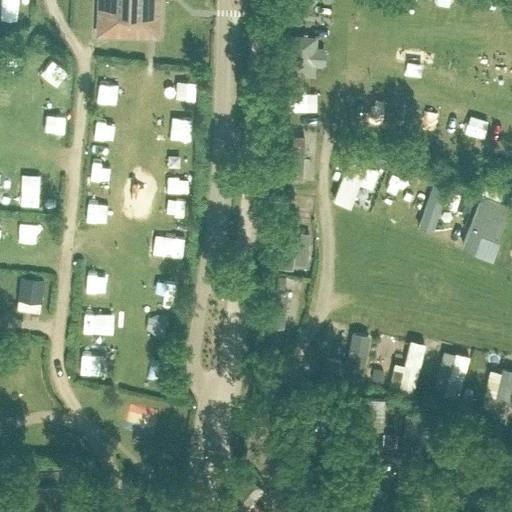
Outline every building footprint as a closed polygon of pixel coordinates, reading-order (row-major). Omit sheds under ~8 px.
[(98,0),(97,29),(146,31),(146,16),(152,16),(152,0),(98,0)] [(473,0),(473,5),(500,9),(500,0),(473,0)] [(295,50),(296,40),(288,39),(287,49),(295,50)] [(320,54),(289,52),(288,65),(319,67),(320,54)] [(44,57),(43,81),(63,81),(64,58),(44,57)] [(283,67),(282,81),(294,82),(294,68),(283,67)] [(126,111),(127,91),(106,90),(105,110),(126,111)] [(202,105),(202,91),(176,91),(176,104),(202,105)] [(324,101),(279,98),(278,113),(323,116),(324,101)] [(423,128),(440,131),(446,101),(428,98),(423,128)] [(472,112),(464,142),(478,146),(486,116),(472,112)] [(293,118),(291,128),(301,129),(302,119),(293,118)] [(172,144),(200,144),(200,126),(172,126),(172,144)] [(129,154),(132,132),(101,129),(99,151),(129,154)] [(313,136),(292,135),(290,175),(311,176),(313,136)] [(367,155),(351,149),(335,194),(351,200),(367,155)] [(385,168),(389,159),(376,154),(372,162),(385,168)] [(400,169),(407,171),(412,159),(405,156),(400,169)] [(399,186),(386,182),(378,207),(391,211),(399,186)] [(443,195),(430,191),(419,222),(431,226),(443,195)] [(467,212),(471,200),(462,197),(458,209),(467,212)] [(492,207),(478,201),(464,238),(477,244),(492,207)] [(172,224),(193,224),(194,204),(172,203),(172,224)] [(511,215),(511,209),(505,207),(501,218),(510,221),(511,215)] [(284,212),(283,221),(292,222),(293,213),(284,212)] [(17,247),(40,248),(40,223),(18,222),(17,247)] [(304,230),(301,245),(315,248),(318,234),(304,230)] [(167,273),(190,272),(189,251),(166,252),(167,273)] [(274,274),(273,287),(287,288),(288,276),(274,274)] [(39,309),(42,277),(21,275),(18,307),(39,309)] [(124,286),(94,286),(93,309),(123,310),(124,286)] [(414,392),(424,342),(410,339),(399,389),(414,392)] [(459,397),(470,354),(455,351),(445,394),(459,397)] [(309,363),(327,365),(328,355),(310,353),(309,363)] [(360,353),(344,353),(343,363),(360,363),(360,353)] [(102,376),(102,355),(93,355),(92,376),(102,376)] [(175,384),(179,360),(158,356),(154,381),(175,384)] [(507,414),(511,392),(511,367),(501,365),(492,411),(507,414)] [(380,379),(382,369),(371,367),(369,377),(380,379)] [(298,383),(285,438),(349,459),(354,392),(298,383)] [(426,386),(424,394),(433,396),(435,389),(426,386)] [(351,454),(365,455),(367,427),(381,428),(383,396),(354,394),(351,454)] [(400,461),(418,463),(424,415),(406,412),(400,461)] [(169,438),(170,421),(142,419),(140,436),(169,438)] [(450,442),(451,432),(439,431),(438,441),(450,442)] [(395,444),(396,433),(382,432),(381,444),(395,444)] [(454,473),(466,476),(474,434),(462,432),(454,473)] [(491,448),(478,445),(474,464),(487,467),(491,448)] [(506,464),(508,452),(495,450),(493,461),(506,464)] [(260,490),(241,475),(210,511),(242,511),(254,498),(260,490)] [(260,511),(265,507),(254,498),(242,511),(260,511)]
